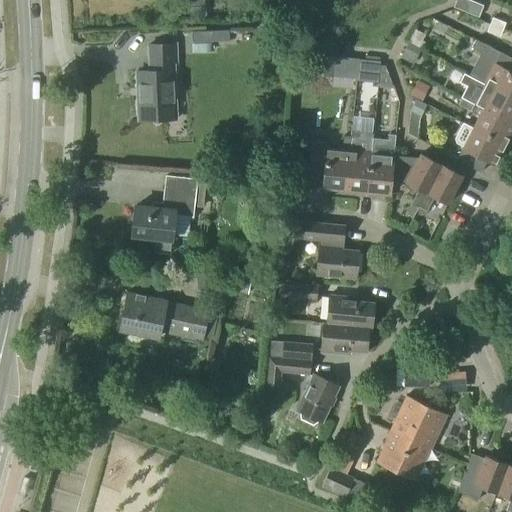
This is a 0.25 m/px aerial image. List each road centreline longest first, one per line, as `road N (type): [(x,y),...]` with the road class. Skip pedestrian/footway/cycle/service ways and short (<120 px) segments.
road 1 (secondary): [(0,353),(30,141),(27,0)]
road 2 (residential): [(461,274),(354,217),(308,213)]
road 3 (residential): [(353,378),(416,313),(466,314)]
